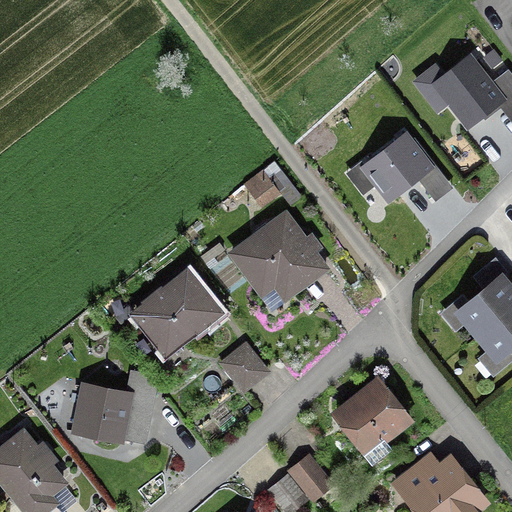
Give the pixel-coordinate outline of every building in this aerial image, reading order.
[(467,131),(506,101),(470,55),(446,74),(438,64),(412,83),(438,116),(449,107),(467,131)] [(388,206),(435,169),(405,130),(346,175),(362,196),(373,187),(388,206)] [(263,203),(276,194),(265,180),(253,189),(263,203)] [(290,289),(320,266),(283,216),(231,255),(260,294),(281,278),(290,289)] [(180,340),(215,313),(185,275),(135,316),(161,349),(177,336),(180,340)] [(511,295),(498,278),(457,312),(477,336),(511,306),(511,295)] [(511,306),(477,336),(496,359),(511,346),(511,306)] [(114,318),(119,324),(133,313),(128,307),(114,318)] [(242,388),(262,372),(243,349),(223,364),(242,388)] [(382,440),(406,421),(375,382),(335,414),(361,447),(357,450),(370,466),(390,450),(382,440)] [(127,399),(88,393),(81,434),(120,440),(127,399)] [(0,449),(0,482),(23,511),(25,511),(62,483),(42,459),(40,460),(33,450),(34,449),(21,433),(0,449)] [(477,495),(449,459),(427,477),(417,464),(393,483),(416,511),(473,511),(466,503),(477,495)] [(327,487),(305,460),(291,470),(313,498),(327,487)] [(302,495),(286,475),(266,490),(282,510),(302,495)]
